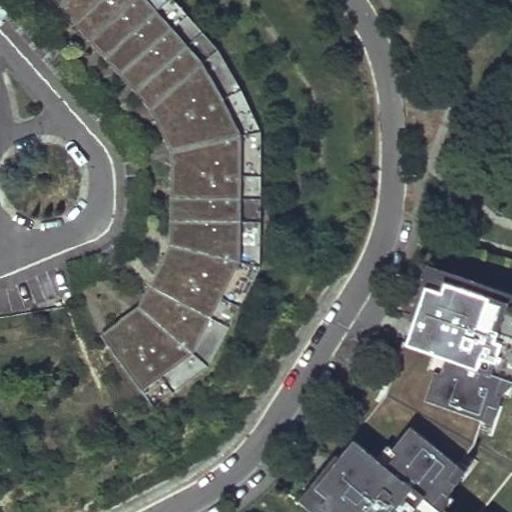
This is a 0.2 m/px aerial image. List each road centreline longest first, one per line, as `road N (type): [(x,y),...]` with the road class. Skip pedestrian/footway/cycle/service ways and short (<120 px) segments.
road 1 (residential): [(171,511),(239,467),(273,431),(376,259),(391,206),(390,91),(374,28),(352,0)]
road 2 (residential): [(0,225),(46,245),(84,230),(103,196),(104,176),(88,141),(72,129)]
